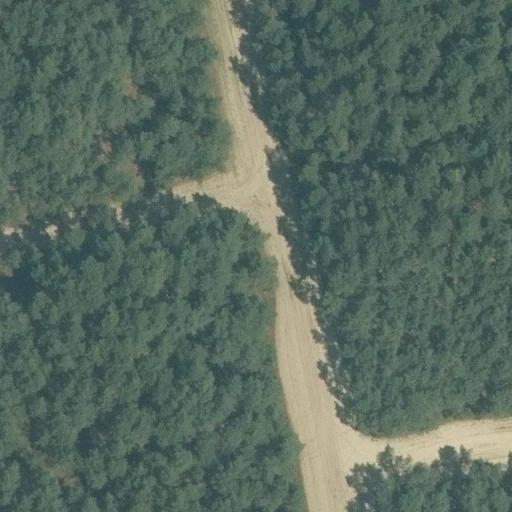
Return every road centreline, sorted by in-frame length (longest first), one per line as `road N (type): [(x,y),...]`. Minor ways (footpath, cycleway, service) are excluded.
road 1 (track): [(216,0),(332,511)]
road 2 (track): [(259,191),(0,247)]
road 3 (track): [(323,473),(511,447)]
